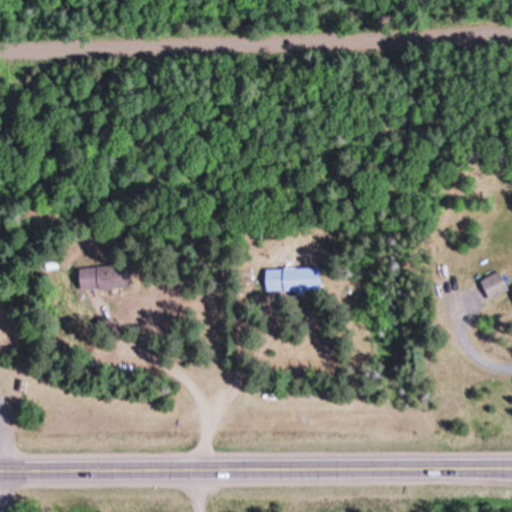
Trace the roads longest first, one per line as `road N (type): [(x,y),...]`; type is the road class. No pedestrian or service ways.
road 1 (track): [(0,53),(511,39)]
road 2 (trunk): [(0,473),(511,470)]
